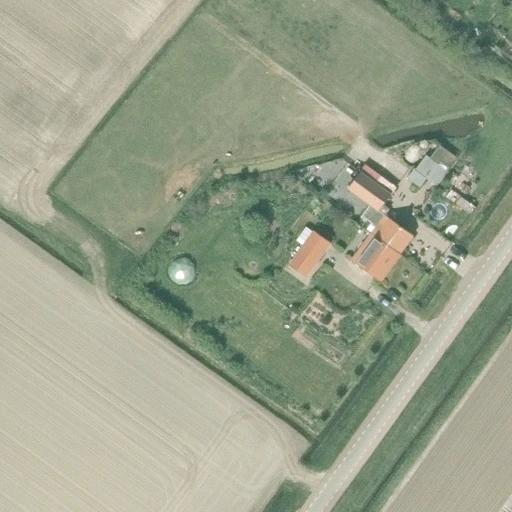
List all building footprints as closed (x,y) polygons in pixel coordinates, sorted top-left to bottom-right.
[(424,155),(413,171),(435,186),(455,159),(438,147),(429,159),(424,155)] [(361,173),(349,190),(379,213),(391,196),(361,173)] [(469,188),(465,185),(460,192),(465,195),(469,188)] [(469,204),(460,196),(454,204),(464,211),(469,204)] [(371,208),(362,219),(377,230),(372,237),(400,257),(414,239),(386,218),(371,208)] [(301,250),(290,265),(307,277),(318,262),(330,245),(331,245),(314,233),(313,233),(301,250)] [(400,257),(372,237),(353,263),(377,281),(383,273),(387,276),(400,257)]
